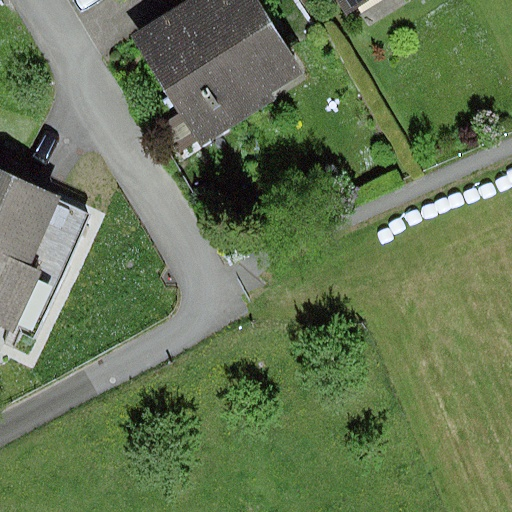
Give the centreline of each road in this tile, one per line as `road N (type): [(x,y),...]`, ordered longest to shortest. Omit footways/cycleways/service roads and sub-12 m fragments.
road 1 (residential): [(0,415),(151,349),(191,324),(205,295),(194,262),(37,0)]
road 2 (track): [(205,295),(511,159)]
